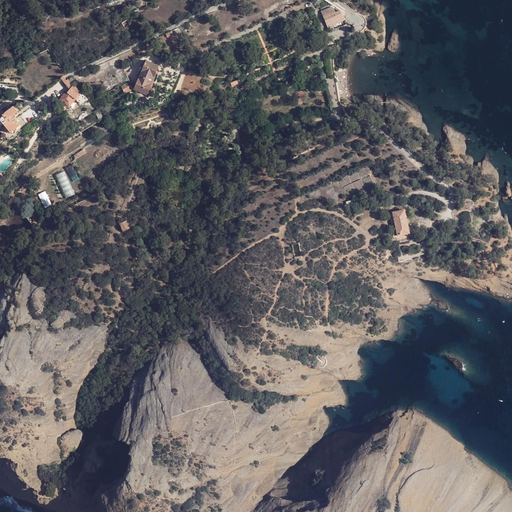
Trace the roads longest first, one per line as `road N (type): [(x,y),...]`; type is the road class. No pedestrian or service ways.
road 1 (track): [(238,0),(67,75),(31,104),(0,98)]
road 2 (track): [(338,36),(310,12),(293,14),(182,60)]
